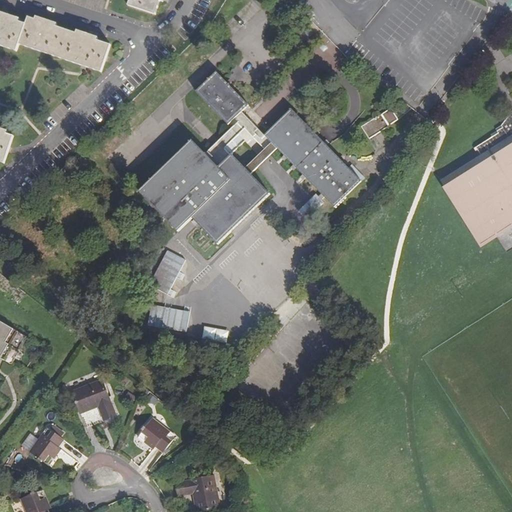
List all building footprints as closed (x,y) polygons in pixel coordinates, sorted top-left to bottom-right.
[(134,0),(132,5),(161,14),(165,0),(134,0)] [(23,44),(30,25),(6,17),(0,14),(0,44),(21,52),(23,44)] [(30,25),(23,44),(106,72),(115,45),(89,36),(45,21),(32,17),(30,25)] [(228,124),(236,116),(243,109),(249,104),(217,70),(196,90),(228,124)] [(239,120),(203,153),(210,159),(245,126),(253,134),(266,148),(246,166),(254,175),(281,150),(266,133),(243,109),(236,116),(239,120)] [(266,133),(281,150),(338,210),(364,185),(293,109),(266,133)] [(391,109),(382,115),(390,126),(398,120),(391,109)] [(441,179),(481,242),(480,242),(482,245),(483,245),(483,244),(482,243),(495,235),(498,236),(499,235),(500,231),(511,224),(511,112),(502,125),(496,129),(497,131),(492,135),(492,136),(474,148),(476,151),(478,149),(481,155),(441,179)] [(390,126),(382,115),(363,128),(370,139),(390,126)] [(210,159),(203,153),(193,142),(140,192),(179,233),(192,220),(218,246),(273,195),(254,175),(246,166),(233,153),(253,134),(245,126),(210,159)] [(0,160),(7,163),(16,135),(0,130),(0,160)] [(301,211),(310,220),(328,202),(319,193),(301,211)] [(171,295),(187,259),(168,250),(152,286),(171,295)] [(190,330),(191,308),(151,306),(150,328),(190,330)] [(0,363),(3,359),(14,364),(30,337),(0,319),(0,363)] [(206,326),(204,338),(229,342),(231,330),(206,326)] [(118,414),(101,378),(71,392),(81,414),(99,406),(105,420),(118,414)] [(138,439),(154,451),(156,448),(164,454),(176,438),(152,420),(138,439)] [(58,435),(61,431),(54,426),(51,430),(48,428),(31,452),(50,466),(61,450),(59,448),(65,440),(61,438),(58,435)] [(204,511),(219,510),(214,477),(176,483),(178,496),(193,494),(195,511),(204,511)] [(50,508),(42,489),(34,492),(33,492),(30,493),(30,494),(20,499),(25,511),(47,511),(47,509),(50,508)]
